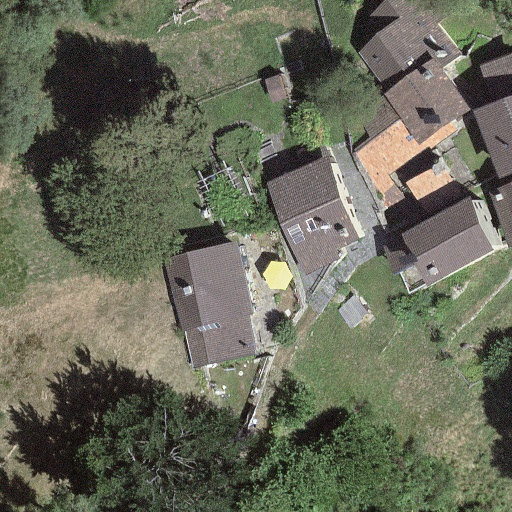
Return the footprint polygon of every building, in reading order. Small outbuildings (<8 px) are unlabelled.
[(462,9),(454,0),(384,0),(360,19),(374,36),(352,53),(388,93),(440,61),(446,68),(462,56),(439,26),(462,9)] [(440,61),(388,93),(425,149),(477,111),(446,68),(440,61)] [(282,76),(266,81),(273,103),(288,98),(282,76)] [(425,149),(388,93),(357,116),(375,141),(356,149),(390,205),(403,196),(389,176),(428,149),(425,149)] [(511,100),(480,112),(507,179),(511,176),(511,100)] [(332,157),(267,184),(305,276),(344,260),(341,251),(367,241),(332,157)] [(445,166),(409,184),(425,210),(461,194),(445,166)] [(511,186),(492,193),(511,242),(511,186)] [(504,251),(476,197),(381,245),(396,276),(425,262),(437,285),(504,251)] [(240,246),(167,263),(183,334),(188,333),(196,369),(258,355),(249,316),(256,315),(240,246)]
